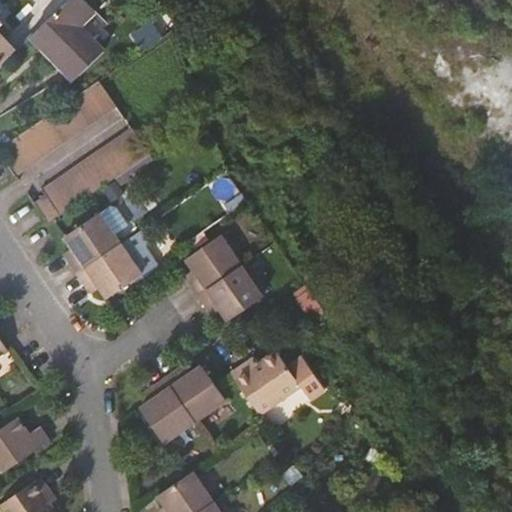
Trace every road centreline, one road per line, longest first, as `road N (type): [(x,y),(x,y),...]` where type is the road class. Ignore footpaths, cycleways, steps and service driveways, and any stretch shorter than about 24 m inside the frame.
road 1 (residential): [(0,245),(71,335),(87,369)]
road 2 (residential): [(87,369),(112,511)]
